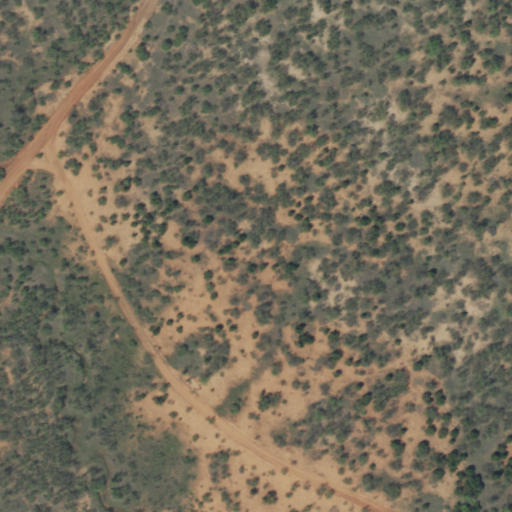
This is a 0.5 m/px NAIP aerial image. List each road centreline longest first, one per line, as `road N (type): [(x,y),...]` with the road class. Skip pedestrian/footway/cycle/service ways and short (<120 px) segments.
road 1 (track): [(28,187),(48,197),(64,248),(176,413),(346,511)]
road 2 (residential): [(0,206),(28,187),(38,109),(105,0)]
